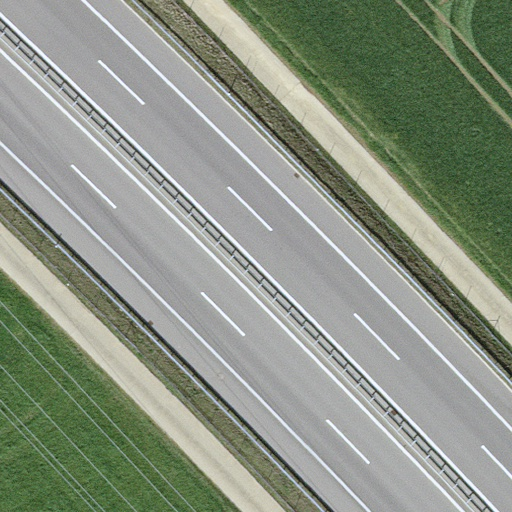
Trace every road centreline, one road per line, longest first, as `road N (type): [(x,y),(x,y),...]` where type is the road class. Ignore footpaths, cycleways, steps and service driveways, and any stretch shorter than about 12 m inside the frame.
road 1 (motorway): [(511,479),(308,266),(33,0)]
road 2 (motorway): [(0,93),(413,511)]
road 3 (track): [(188,0),(511,335)]
road 4 (track): [(258,511),(0,249)]
